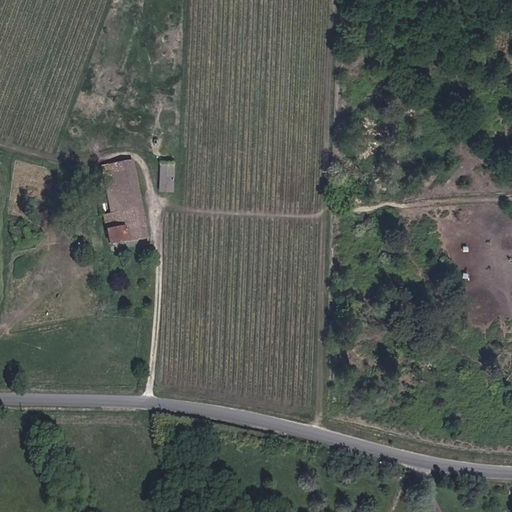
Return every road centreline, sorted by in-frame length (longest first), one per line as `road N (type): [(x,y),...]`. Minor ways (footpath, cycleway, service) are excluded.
road 1 (unclassified): [(511,468),(455,465),(132,400),(0,397)]
road 2 (unknown): [(143,402),(153,244)]
